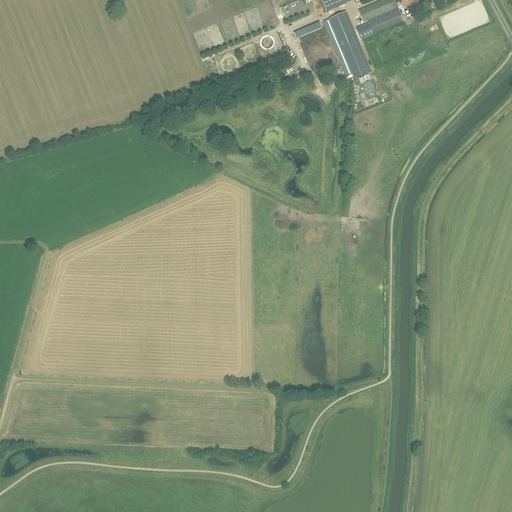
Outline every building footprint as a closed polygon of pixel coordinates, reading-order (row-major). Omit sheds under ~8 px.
[(326,12),(349,2),(353,0),(321,0),(324,6),(326,12)] [(383,0),(358,11),(365,26),(357,30),(361,39),(404,21),(394,0),(383,0)] [(408,0),(414,12),(425,7),(433,3),(431,0),(408,0)] [(372,73),(346,12),(329,19),(355,80),(372,73)] [(407,25),(417,21),(415,17),(405,21),(407,25)]
